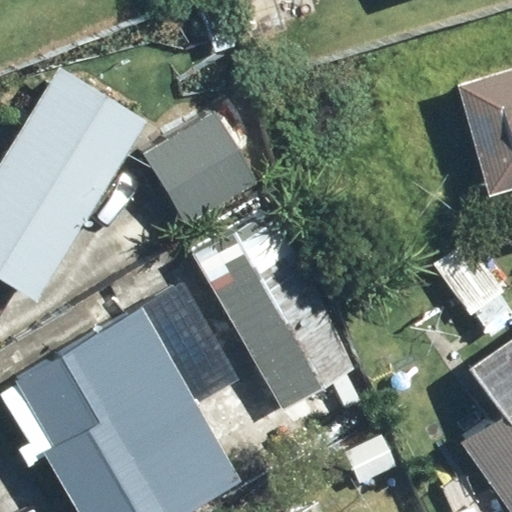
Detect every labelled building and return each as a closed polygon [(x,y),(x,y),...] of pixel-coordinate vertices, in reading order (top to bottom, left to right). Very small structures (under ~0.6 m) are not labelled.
[(511,65),(443,86),(475,196),(511,184),(511,65)] [(50,69),(0,149),(0,278),(32,299),(141,127),(50,69)] [(210,115),(139,157),(179,224),(250,182),(210,115)] [(271,218),(191,262),(264,395),(344,351),(271,218)] [(511,304),(470,247),(433,275),(479,338),(511,313),(511,304)] [(185,400),(227,374),(171,284),(45,362),(47,365),(0,394),(0,395),(73,511),(176,511),(233,476),(185,400)] [(511,511),(511,327),(455,367),(486,410),(446,439),(500,511),(511,511)]
